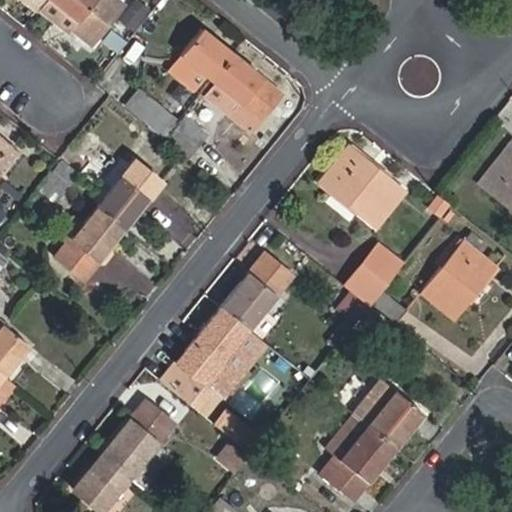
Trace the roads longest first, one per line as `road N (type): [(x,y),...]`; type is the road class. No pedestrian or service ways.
road 1 (residential): [(342,95),(4,511)]
road 2 (residential): [(342,95),(427,163),(508,63)]
road 3 (residential): [(228,0),(342,95)]
road 4 (residential): [(508,386),(420,492)]
road 5 (residential): [(417,0),(342,95)]
